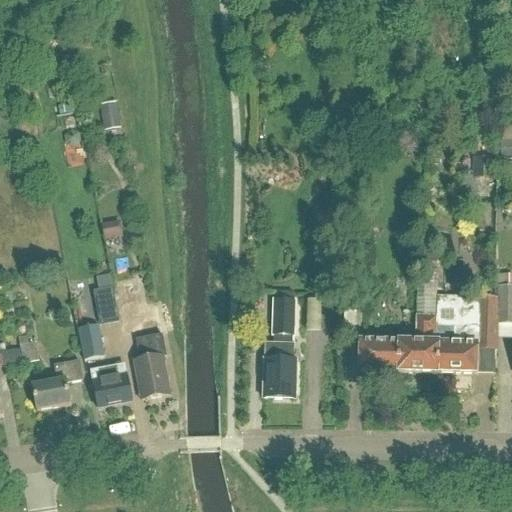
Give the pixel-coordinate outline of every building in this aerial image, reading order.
[(116,106),(100,109),(105,134),(121,131),(116,106)] [(73,107),(63,108),(65,116),(74,115),(73,107)] [(71,133),(65,138),(66,147),(74,150),(80,145),(79,136),(71,133)] [(473,160),(473,176),(491,177),(491,161),(473,160)] [(120,225),(101,228),(104,242),(123,239),(120,225)] [(497,328),(509,327),(511,327),(511,277),(496,278),(496,302),(498,302),(497,328)] [(112,278),(97,280),(100,294),(114,291),(113,286),(112,278)] [(316,280),(316,290),(334,290),(334,280),(316,280)] [(113,286),(114,291),(116,301),(135,297),(132,282),(113,286)] [(420,347),(419,377),(476,379),(476,353),(496,354),(497,328),(498,302),(496,302),(416,300),(415,346),(420,347)] [(313,303),(313,324),(324,325),(325,304),(313,303)] [(356,330),(356,304),(343,303),(342,329),(356,330)] [(293,340),(294,306),(273,306),(272,339),(274,339),(274,348),(265,348),(264,364),(262,403),(295,404),(296,364),(292,364),(293,349),(291,349),(292,340),(293,340)] [(139,364),(133,365),(141,405),(169,400),(161,361),(166,361),(161,338),(158,320),(139,324),(141,332),(133,333),(135,343),(139,364)] [(98,329),(78,333),(84,363),(104,359),(98,329)] [(28,347),(27,339),(18,341),(20,352),(5,355),(8,370),(38,364),(36,354),(34,354),(32,346),(28,347)] [(420,347),(415,346),(359,345),(358,375),(419,377),(420,347)] [(36,415),(70,409),(66,388),(82,385),(78,365),(53,370),(56,385),(31,390),(36,415)] [(125,381),(124,374),(91,380),(98,413),(131,406),(126,381),(125,381)]
